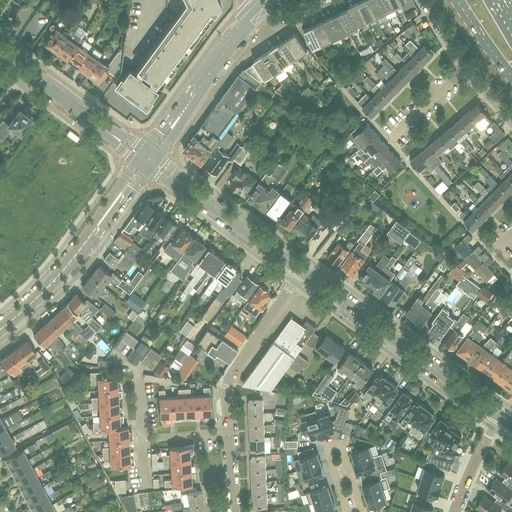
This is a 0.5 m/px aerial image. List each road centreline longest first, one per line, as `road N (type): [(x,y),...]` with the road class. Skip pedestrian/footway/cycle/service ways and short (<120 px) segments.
road 1 (residential): [(501,418),(301,269)]
road 2 (secondary): [(0,327),(147,159)]
road 3 (residential): [(301,269),(147,159)]
road 4 (residential): [(228,431),(226,385),(301,269)]
road 5 (secondary): [(147,159),(254,11)]
road 6 (tertiary): [(147,159),(0,52)]
road 7 (residential): [(347,511),(333,447),(342,451),(361,511)]
